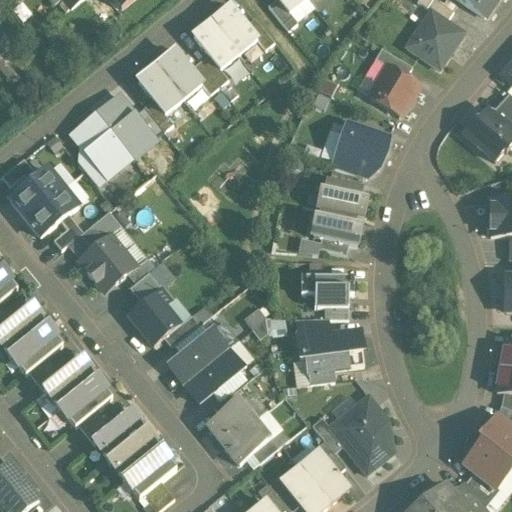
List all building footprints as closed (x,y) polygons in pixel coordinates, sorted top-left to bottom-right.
[(67,0),(64,3),(72,13),(88,0),(67,0)] [(111,0),(122,14),(138,0),(111,0)] [(307,4),(303,0),(273,0),(277,4),(289,19),(307,4)] [(453,17),(427,0),(421,0),(416,7),(430,17),(446,27),(453,17)] [(456,0),(454,3),(487,25),(504,0),(456,0)] [(277,4),(268,12),(288,37),(297,29),(289,19),(277,4)] [(230,13),(211,28),(238,61),(256,46),(245,32),(230,13)] [(430,17),(406,53),(439,76),(464,39),(446,27),(430,17)] [(274,49),(254,24),(245,32),(256,46),(265,56),(274,49)] [(238,61),(211,28),(193,43),(208,61),(220,76),(238,61)] [(412,73),(381,54),(374,65),(386,73),(387,72),(405,83),(412,73)] [(189,76),(174,58),(156,72),(183,106),(201,91),(189,76)] [(220,76),(208,61),(199,69),(219,94),(228,86),(220,76)] [(219,94),(199,69),(189,76),(201,91),(210,101),(219,94)] [(183,106),(156,72),(138,87),(152,106),(165,121),(183,106)] [(386,73),(368,103),(399,121),(418,91),(405,83),(387,72),(386,73)] [(511,103),(508,100),(491,120),(502,130),(503,128),(511,135),(511,103)] [(120,102),(96,121),(132,165),(156,145),(135,120),(120,102)] [(165,121),(152,106),(143,114),(164,138),(173,131),(165,121)] [(135,120),(156,145),(164,138),(143,114),(135,120)] [(485,116),(475,128),(473,127),(462,140),(494,167),(503,156),(505,158),(511,150),(511,135),(503,128),(502,130),(491,120),(485,116)] [(132,165),(96,121),(71,142),(87,160),(107,185),(132,165)] [(389,144),(346,130),(342,141),(335,161),(369,172),(377,175),(382,160),(383,160),(389,144)] [(329,136),(320,162),(333,167),(335,161),(342,141),(329,136)] [(107,185),(87,160),(77,168),(98,193),(107,185)] [(369,172),(335,161),(333,167),(331,173),(362,184),(365,185),(369,172)] [(23,165),(1,183),(9,193),(23,181),(31,175),(23,165)] [(38,183),(31,175),(23,181),(30,190),(38,183)] [(30,190),(10,206),(25,225),(62,194),(58,190),(47,176),(38,183),(30,190)] [(362,184),(331,177),(329,189),(360,195),(362,184)] [(329,189),(327,188),(325,200),(321,199),(318,216),(321,217),(354,223),(362,225),(365,209),(357,207),(360,195),(329,189)] [(62,195),(25,225),(40,243),(60,227),(68,221),(77,213),(62,195)] [(511,206),(511,207),(490,207),(490,242),(508,242),(511,242),(511,206)] [(354,223),(321,217),(319,227),(315,226),(312,242),(321,244),(348,250),(356,252),(359,235),(352,234),(354,223)] [(83,239),(80,242),(92,257),(110,242),(121,233),(109,218),(83,239)] [(75,229),(68,221),(60,227),(67,235),(75,229)] [(67,235),(53,247),(61,256),(80,242),(83,239),(75,229),(67,235)] [(78,268),(104,299),(128,280),(135,274),(110,242),(92,257),(78,268)] [(348,250),(321,244),(319,250),(318,256),(346,262),(348,250)] [(319,250),(304,247),(302,256),(311,258),(311,260),(317,261),(318,256),(319,250)] [(147,265),(128,280),(136,289),(148,280),(155,275),(147,265)] [(319,282),(319,270),(309,270),(309,282),(319,282)] [(0,278),(0,309),(17,296),(10,287),(8,289),(1,280),(4,277),(3,276),(2,277),(0,278)] [(161,296),(148,280),(136,289),(129,295),(142,311),(161,296)] [(353,284),(300,283),(300,302),(314,302),(314,314),(324,314),(348,314),(348,302),(353,302),(353,284)] [(128,321),(153,353),(163,346),(180,333),(165,313),(171,308),(161,296),(142,311),(128,321)] [(0,340),(0,347),(5,354),(3,355),(10,363),(47,333),(40,325),(39,326),(31,317),(34,315),(33,313),(0,340)] [(348,314),(324,314),(325,326),(348,326),(348,314)] [(7,319),(0,325),(0,340),(15,329),(7,319)] [(180,333),(163,346),(171,355),(199,333),(192,323),(180,333)] [(264,323),(253,335),(264,344),(275,332),(264,323)] [(294,327),(297,347),(330,342),(328,326),(325,326),(294,327)] [(10,363),(8,364),(9,366),(12,363),(20,372),(18,373),(25,382),(28,380),(47,365),(62,352),(55,343),(54,344),(46,336),(50,333),(48,332),(47,333),(10,363)] [(169,372),(184,391),(228,356),(212,337),(169,372)] [(360,339),(330,342),(297,347),(300,367),(306,366),(309,392),(334,388),(333,376),(364,372),(362,359),(360,339)] [(511,351),(509,351),(504,350),(500,374),(511,376),(511,351)] [(184,391),(199,410),(243,374),(228,356),(184,391)] [(54,374),(47,365),(28,380),(36,389),(54,374)] [(43,398),(43,399),(44,400),(47,397),(54,406),(52,408),(59,416),(96,385),(90,378),(88,379),(81,370),(84,367),(83,366),(62,383),(43,398)] [(62,383),(54,374),(36,389),(43,398),(62,383)] [(511,376),(500,374),(496,398),(503,399),(511,400),(511,376)] [(59,416),(57,417),(58,418),(62,416),(69,425),(67,426),(74,435),(78,432),(96,417),(112,405),(105,396),(103,397),(96,388),(99,386),(98,384),(59,416)] [(231,399),(213,414),(220,423),(239,408),(231,399)] [(511,400),(503,399),(500,412),(511,417),(511,400)] [(343,452),(366,481),(394,459),(382,445),(381,431),(388,427),(368,404),(329,434),(343,452)] [(256,426),(240,407),(220,423),(208,433),(223,452),(256,426)] [(96,417),(78,432),(85,441),(104,426),(96,417)] [(511,417),(502,429),(511,436),(511,417)] [(93,451),(92,451),(93,452),(96,450),(103,459),(102,460),(108,468),(146,438),(139,430),(138,431),(130,422),(134,420),(132,419),(111,436),(93,451)] [(511,436),(502,429),(496,424),(478,447),(481,449),(482,449),(509,470),(510,470),(511,466),(511,436)] [(104,426),(85,441),(93,451),(111,436),(104,426)] [(256,426),(223,452),(239,471),(251,461),(270,446),(271,445),(256,426)] [(334,459),(343,452),(329,434),(322,426),(312,434),(324,447),(334,459)] [(108,468),(107,470),(108,471),(111,468),(118,477),(117,479),(123,486),(160,456),(154,448),(152,450),(145,441),(148,438),(147,437),(108,468)] [(270,446),(251,461),(259,470),(277,455),(270,446)] [(334,459),(324,447),(315,455),(318,459),(336,481),(345,474),(334,459)] [(509,470),(482,449),(481,449),(464,471),(474,478),(495,495),(496,494),(511,472),(511,471),(510,470),(509,470)] [(123,486),(122,488),(123,489),(126,487),(133,496),(132,497),(138,506),(142,502),(160,488),(176,475),(169,467),(167,468),(160,459),(163,456),(162,455),(123,486)] [(336,481),(318,459),(299,474),(329,511),(348,496),(336,481)] [(30,511),(38,506),(8,468),(0,474),(0,509),(2,511),(30,511)] [(328,511),(329,511),(299,474),(281,489),(299,511),(328,511)] [(495,495),(474,478),(465,489),(483,511),(485,511),(499,496),(496,494),(495,495)] [(281,489),(277,485),(268,492),(283,511),(297,511),(299,511),(281,489)] [(160,488),(142,502),(149,511),(167,496),(160,488)] [(483,511),(465,489),(452,499),(462,511),(483,511)] [(283,511),(268,492),(266,490),(257,498),(265,508),(268,511),(283,511)] [(462,511),(452,499),(445,490),(422,509),(424,511),(462,511)] [(167,496),(149,511),(150,511),(164,511),(174,505),(167,496)]
